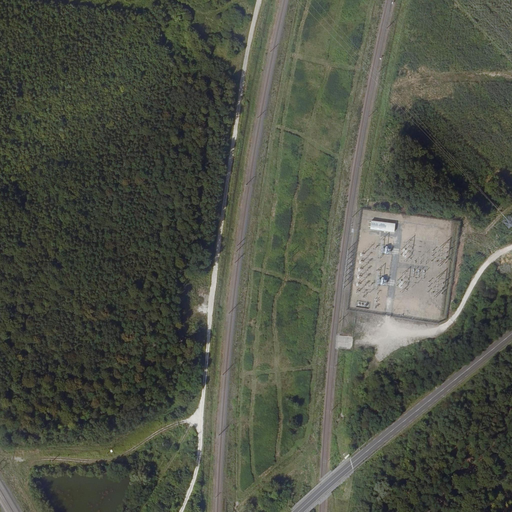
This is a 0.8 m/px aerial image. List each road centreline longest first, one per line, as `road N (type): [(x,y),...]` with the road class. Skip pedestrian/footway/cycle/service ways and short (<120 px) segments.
road 1 (track): [(181,511),(195,480),(227,182),(260,0)]
road 2 (tertiary): [(298,511),(511,331)]
road 3 (track): [(511,247),(481,271),(449,322),(388,325),(387,316)]
